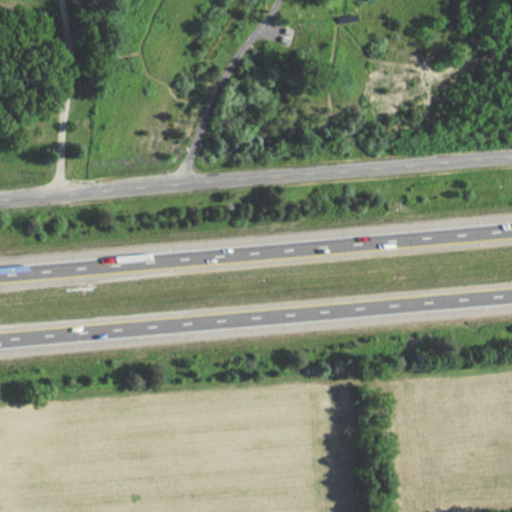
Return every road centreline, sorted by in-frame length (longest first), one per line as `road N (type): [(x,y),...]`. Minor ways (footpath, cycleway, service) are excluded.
road 1 (motorway): [(0,338),(511,293)]
road 2 (residential): [(511,153),(0,196)]
road 3 (motorway): [(511,227),(0,270)]
